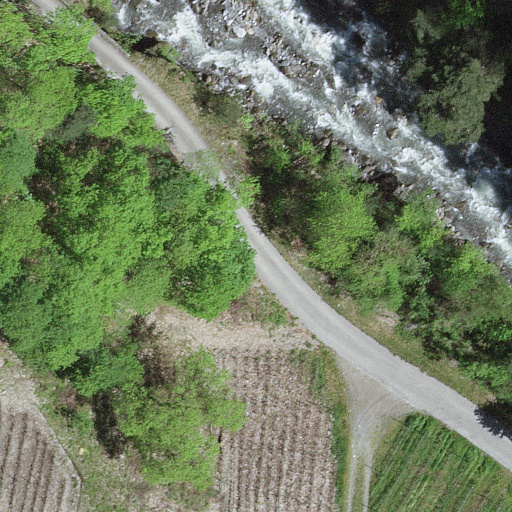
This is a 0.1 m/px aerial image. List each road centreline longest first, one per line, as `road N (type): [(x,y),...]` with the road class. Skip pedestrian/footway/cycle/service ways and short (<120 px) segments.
road 1 (unclassified): [(511,462),(384,374),(328,324),(260,257),(223,174),(6,0)]
road 2 (track): [(356,511),(362,423),(384,374)]
